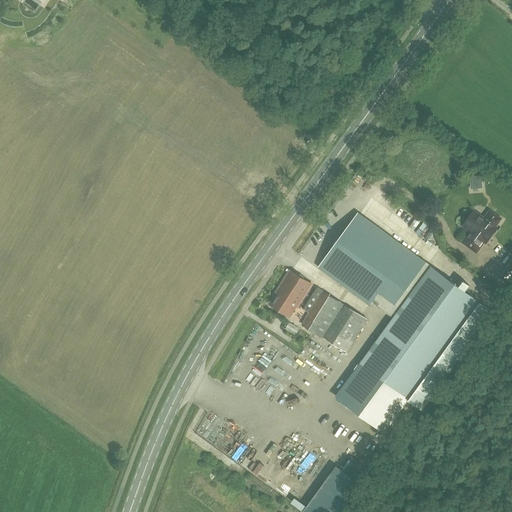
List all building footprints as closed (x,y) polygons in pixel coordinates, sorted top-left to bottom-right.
[(474,211),(463,226),(471,232),(463,242),(477,252),(484,241),(486,243),(497,228),(495,226),(501,219),(490,211),(484,218),(474,211)] [(359,214),(319,267),(324,271),(369,304),(379,291),(401,307),(431,267),(408,250),(363,217),(359,214)] [(411,225),(417,231),(425,224),(419,218),(411,225)] [(511,279),(511,260),(501,276),(511,282),(511,279)] [(360,364),(336,396),(385,432),(409,399),(422,409),(493,312),(479,302),(465,291),(459,287),(431,267),(401,307),(360,364)] [(346,352),(367,319),(345,305),(290,271),(277,292),(278,292),(270,304),(290,317),(295,308),(299,310),(301,307),(309,312),(302,324),(346,352)] [(507,287),(493,277),(489,283),(503,293),(507,287)] [(459,287),(465,291),(469,285),(464,281),(459,287)] [(300,334),(302,327),(294,324),(291,332),(300,334)] [(275,350),(278,343),(272,340),(266,352),(284,360),(289,349),(283,347),(281,352),(275,350)] [(315,373),(319,367),(308,360),(302,369),(305,371),(307,368),(315,373)] [(352,417),(346,431),(352,433),(358,419),(352,417)] [(374,446),(381,452),(385,447),(379,441),(374,446)] [(257,459),(252,466),(268,477),(273,470),(257,459)]
